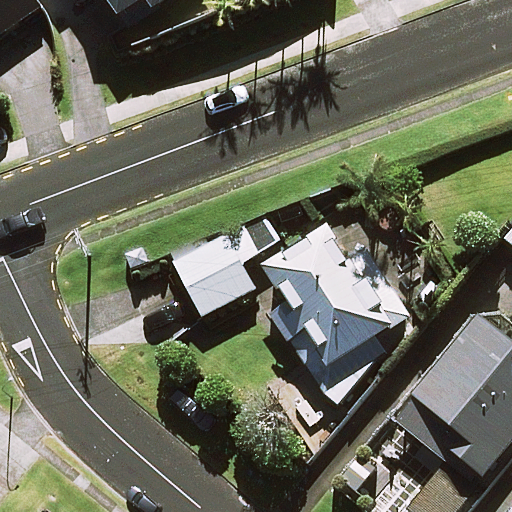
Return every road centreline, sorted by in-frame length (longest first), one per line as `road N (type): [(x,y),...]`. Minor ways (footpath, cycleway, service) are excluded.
road 1 (residential): [(0,218),(511,28)]
road 2 (residential): [(0,244),(52,354),(86,403),(205,511)]
